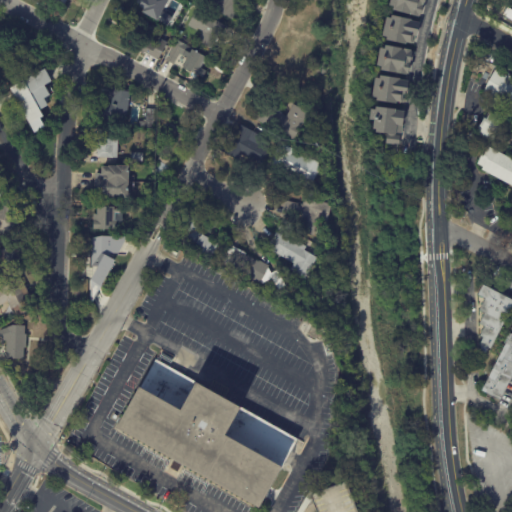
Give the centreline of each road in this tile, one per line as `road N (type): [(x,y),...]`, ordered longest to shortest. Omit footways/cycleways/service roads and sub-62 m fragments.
road 1 (residential): [(35,444),(190,172),(275,0)]
road 2 (residential): [(87,353),(59,331),(61,210),(70,94),(97,0)]
road 3 (tertiary): [(453,511),(434,232)]
road 4 (residential): [(219,117),(0,0)]
road 5 (tertiary): [(434,232),(444,90),(463,0)]
road 6 (tertiary): [(136,511),(35,444)]
